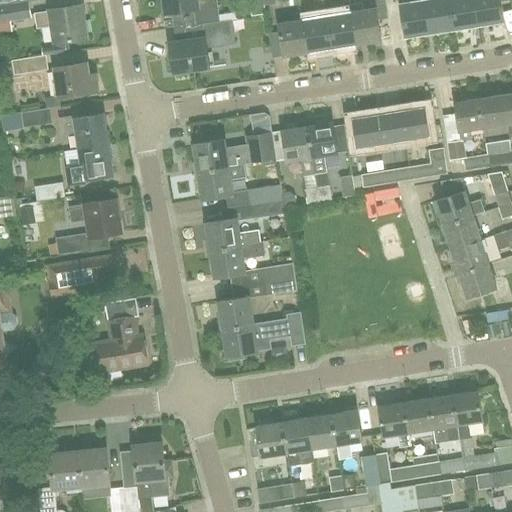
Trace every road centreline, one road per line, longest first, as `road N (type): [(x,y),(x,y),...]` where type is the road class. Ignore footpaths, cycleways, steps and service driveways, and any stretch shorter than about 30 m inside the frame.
road 1 (residential): [(139,112),(511,53)]
road 2 (residential): [(192,398),(501,349)]
road 3 (residential): [(192,398),(139,112)]
road 4 (unknown): [(457,357),(400,165)]
road 5 (residential): [(0,417),(192,398)]
